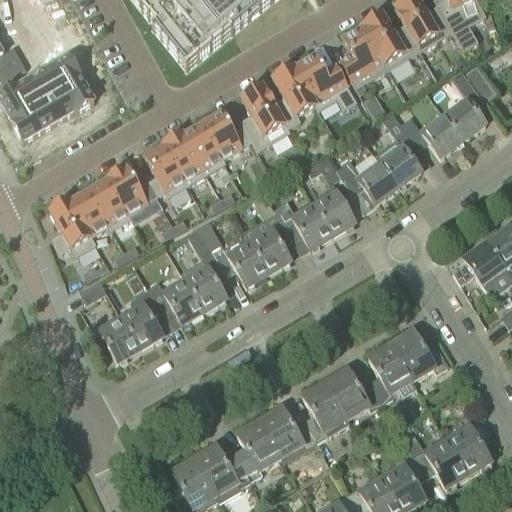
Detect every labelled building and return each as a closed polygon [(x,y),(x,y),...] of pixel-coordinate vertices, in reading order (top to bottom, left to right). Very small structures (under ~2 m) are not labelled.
[(127,0),(129,2),(148,26),(149,25),(154,30),(150,33),(152,35),(155,38),(178,66),(184,74),(184,75),(185,76),(196,67),(222,47),(230,40),(231,39),(250,24),(258,17),(279,0),(127,0)] [(444,0),(447,6),(436,13),(451,38),(462,58),(477,49),(468,33),(485,23),(475,7),(474,7),(473,6),(479,3),(478,0),(444,0)] [(415,1),(393,14),(404,31),(419,57),(451,38),(436,13),(425,19),(415,1)] [(11,4),(1,10),(6,19),(16,13),(11,4)] [(360,33),(361,35),(386,77),(419,57),(404,31),(392,38),(382,21),(360,33)] [(386,77),(361,35),(341,46),(351,62),(339,69),(354,95),(386,77)] [(0,57),(0,75),(18,65),(12,54),(2,60),(0,57)] [(293,73),(292,74),(315,112),(314,113),(317,118),(336,107),(342,117),(356,109),(334,73),(323,79),(313,63),(294,74),(293,73)] [(16,93),(0,101),(0,109),(11,129),(10,129),(21,149),(73,119),(74,120),(93,109),(79,84),(80,83),(68,64),(17,94),(16,93)] [(18,65),(0,75),(0,88),(1,91),(25,77),(18,65)] [(261,92),(286,136),(299,128),(296,123),(314,113),(315,112),(292,74),(272,86),(282,103),(272,109),(261,92)] [(476,74),(465,82),(464,83),(482,108),(495,99),(476,74)] [(482,108),(464,83),(459,77),(448,84),(465,107),(443,123),(462,148),(484,132),(474,118),(484,111),(482,108)] [(250,122),(239,128),(241,133),(250,148),(256,158),(288,139),(286,136),(261,92),(257,94),(255,91),(242,99),(244,102),(240,104),(250,122)] [(220,119),(200,130),(221,166),(241,155),(240,154),(250,148),(241,133),(231,139),(220,119)] [(443,123),(420,139),(409,124),(399,131),(418,156),(427,149),(439,165),(462,148),(443,123)] [(182,140),(181,140),(205,181),(223,170),(221,166),(200,130),(182,141),(182,140)] [(386,152),(392,160),(379,170),(397,195),(420,179),(408,163),(418,156),(399,131),(390,138),(395,145),(386,152)] [(181,140),(162,151),(186,192),(205,181),(181,140)] [(155,184),(146,189),(155,204),(164,199),(167,204),(186,192),(162,151),(161,152),(162,153),(143,164),(155,184)] [(335,178),(327,164),(305,175),(310,184),(320,178),(327,191),(338,185),(335,178)] [(348,168),(335,178),(338,185),(351,203),(362,221),(363,220),(358,212),(369,204),(374,212),(397,195),(379,170),(359,184),(348,168)] [(125,175),(106,186),(127,222),(146,210),(125,175)] [(265,197),(276,191),(272,184),(261,190),(265,197)] [(106,186),(87,197),(108,233),(110,236),(129,225),(127,222),(106,186)] [(87,197),(69,207),(90,243),(108,233),(87,197)] [(272,216),(262,198),(251,204),(263,227),(274,221),(272,216)] [(353,231),(343,213),(335,199),(312,212),(331,244),(353,231)] [(230,200),(219,206),(223,213),(234,207),(230,200)] [(60,260),(69,254),(75,263),(95,251),(90,243),(69,207),(69,206),(48,218),(61,239),(51,245),(60,260)] [(209,211),(213,218),(223,213),(219,206),(209,211)] [(287,208),(272,216),(274,221),(294,253),(304,248),(309,257),(331,244),(312,212),(295,222),(287,208)] [(182,226),(171,232),(175,239),(186,233),(182,226)] [(197,234),(209,256),(220,250),(208,228),(197,234)] [(161,238),(165,245),(175,239),(171,232),(161,238)] [(511,238),(508,233),(486,250),(504,275),(511,269),(511,238)] [(209,256),(197,234),(186,240),(198,263),(209,256)] [(271,237),(248,250),(267,281),(289,268),(271,237)] [(267,281),(248,250),(226,263),(245,294),(267,281)] [(465,269),(452,279),(459,291),(473,281),(491,304),(511,288),(511,286),(504,275),(486,250),(463,266),(465,269)] [(134,252),(123,258),(127,265),(138,259),(134,252)] [(113,264),(117,271),(127,265),(123,258),(113,264)] [(225,306),(215,289),(202,266),(179,279),(184,287),(203,319),(225,306)] [(83,278),(88,287),(98,281),(93,272),(83,278)] [(203,319),(184,287),(164,300),(159,293),(148,299),(165,328),(175,322),(181,332),(203,319)] [(99,288),(96,290),(78,299),(85,312),(106,300),(99,288)] [(129,310),(133,318),(120,325),(139,357),(161,344),(155,334),(165,328),(148,299),(147,296),(130,306),(129,310)] [(511,316),(500,324),(501,325),(508,336),(511,333),(511,316)] [(120,325),(116,328),(98,338),(117,370),(139,357),(120,325)] [(412,338),(389,351),(411,388),(432,375),(435,379),(446,372),(434,350),(423,357),(412,338)] [(411,388),(389,351),(367,364),(378,383),(368,389),(381,411),(392,405),(389,400),(399,395),(402,401),(415,394),(411,388)] [(346,376),(324,390),(343,422),(356,414),(358,419),(367,414),(369,418),(381,411),(368,389),(357,395),(346,376)] [(324,390),(301,403),(312,421),(302,427),(315,450),(326,443),(348,430),(345,426),(343,422),(324,390)] [(281,415),(258,428),(277,460),(290,453),(293,457),(301,452),(304,456),(315,450),(302,427),(292,433),(281,415)] [(462,443),(448,451),(468,484),(490,470),(479,452),(490,446),(477,423),(466,430),(468,434),(459,439),(462,443)] [(245,456),(234,462),(249,488),(261,481),(258,477),(267,472),(264,468),(277,460),(258,428),(236,441),(245,456)] [(407,430),(396,436),(404,450),(411,461),(424,484),(434,478),(445,497),(468,484),(448,451),(435,459),(433,454),(424,459),(407,430)] [(215,453),(193,467),(217,507),(218,510),(242,495),(241,493),(249,488),(234,462),(224,468),(215,453)] [(396,481),(382,489),(396,511),(419,511),(425,509),(414,490),(424,484),(411,461),(399,468),(402,472),(393,477),(396,481)] [(208,511),(217,507),(193,467),(170,480),(181,498),(170,505),(174,511),(208,511)] [(356,493),(345,499),(352,511),(396,511),(382,489),(369,496),(367,492),(358,497),(356,493)] [(352,511),(345,499),(333,506),(336,510),(331,511),(352,511)]
